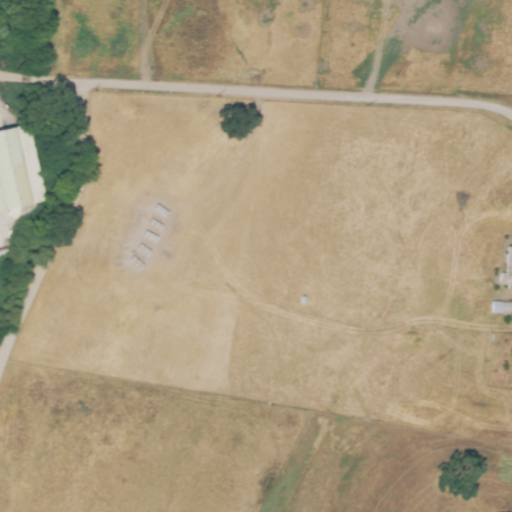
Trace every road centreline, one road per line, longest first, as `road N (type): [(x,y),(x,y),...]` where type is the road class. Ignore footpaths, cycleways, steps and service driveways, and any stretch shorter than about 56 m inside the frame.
road 1 (residential): [(511,113),(454,99),(0,72)]
road 2 (residential): [(85,83),(85,147),(0,361)]
